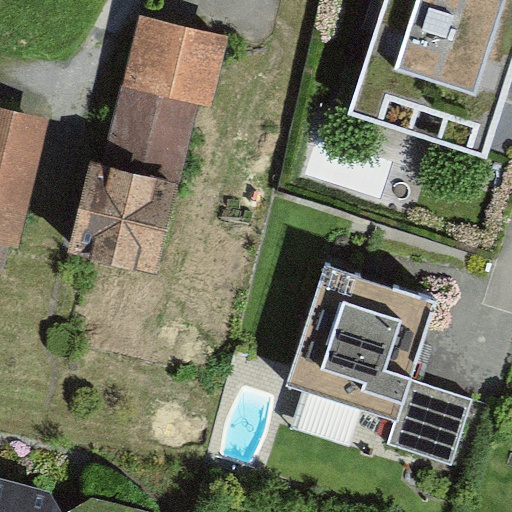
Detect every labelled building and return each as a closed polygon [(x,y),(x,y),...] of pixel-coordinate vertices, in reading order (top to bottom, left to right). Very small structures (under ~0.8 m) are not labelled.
[(485,183),(511,105),(511,0),(510,0),(385,0),(377,24),(391,29),(353,137),(485,183)] [(243,36),(157,12),(126,122),(212,146),(243,36)] [(63,113),(0,94),(0,226),(27,235),(63,113)] [(458,284),(329,249),(297,365),(427,400),(458,284)] [(87,511),(74,477),(4,466),(0,468),(0,511),(87,511)]
